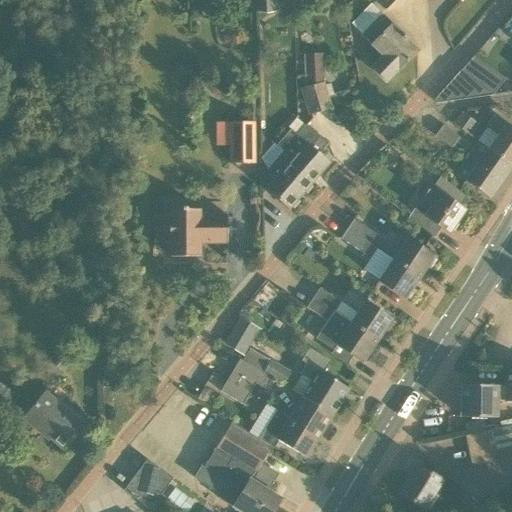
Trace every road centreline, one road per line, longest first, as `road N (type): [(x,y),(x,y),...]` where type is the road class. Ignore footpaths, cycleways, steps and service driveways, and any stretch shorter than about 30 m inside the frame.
road 1 (residential): [(61,511),(505,0)]
road 2 (secondary): [(334,511),(511,233)]
